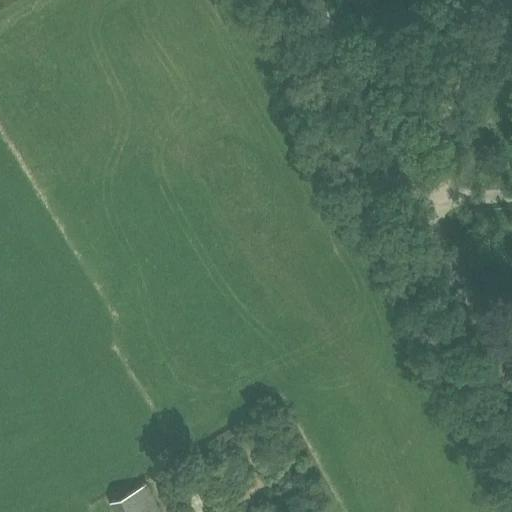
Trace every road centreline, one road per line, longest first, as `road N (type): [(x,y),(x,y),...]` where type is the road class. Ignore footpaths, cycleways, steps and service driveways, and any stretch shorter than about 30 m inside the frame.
road 1 (unclassified): [(511,411),(403,197)]
road 2 (unclassified): [(403,197),(301,0)]
